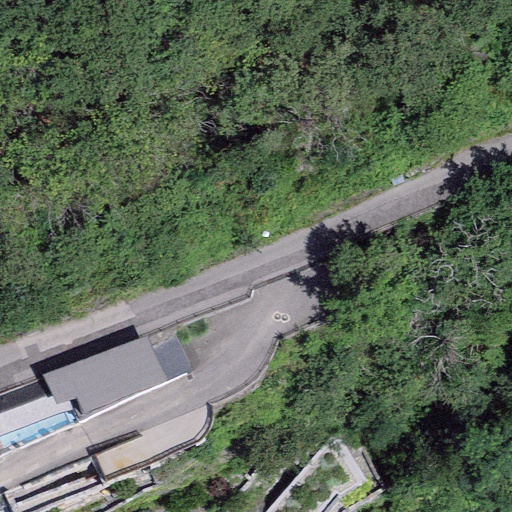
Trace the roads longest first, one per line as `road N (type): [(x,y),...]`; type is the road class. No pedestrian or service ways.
road 1 (residential): [(0,492),(57,467),(216,370),(240,282)]
road 2 (unclassified): [(511,176),(240,282)]
road 3 (unclassified): [(240,282),(0,358)]
